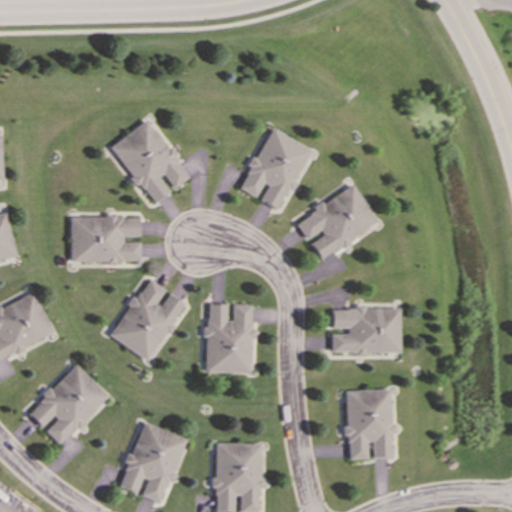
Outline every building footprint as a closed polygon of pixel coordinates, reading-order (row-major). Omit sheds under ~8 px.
[(107,145),(149,203),(168,189),(167,189),(185,176),(144,118),(107,145)] [(306,148),(266,127),(234,187),(254,197),(253,198),(275,209),(306,148)] [(316,257),(373,223),(350,184),(290,220),(303,240),(305,239),(316,257)] [(0,259),(13,257),(3,212),(0,212),(0,259)] [(67,216),(67,262),(113,262),(113,259),(136,259),(136,241),(120,241),(120,235),(136,235),(136,216),(103,216),(67,216)] [(106,336),(145,360),(181,302),(165,292),(157,305),(153,303),(162,289),(143,277),(106,336)] [(0,355),(49,334),(30,291),(0,303),(0,355)] [(246,372),(247,338),(248,303),(229,303),(228,320),(223,319),(223,303),(204,303),(203,326),(199,326),(198,336),(202,336),(201,371),(246,372)] [(395,307),(360,307),(360,304),(350,304),(350,308),(328,308),(328,327),(343,327),(343,333),(327,333),(327,352),(395,352),(395,307)] [(104,393),(70,363),(24,413),(41,428),(40,429),(57,445),(104,393)] [(341,390),(344,459),(364,458),(364,441),(369,441),(370,457),(389,457),(388,424),(387,424),(386,388),(341,390)] [(116,486),(133,492),(138,477),(143,479),(138,495),(159,502),(180,436),(138,422),(116,486)] [(257,442),(212,442),(212,477),(208,477),(208,488),(212,488),(212,510),(230,511),(231,495),(236,495),(236,511),(256,511),(257,442)]
